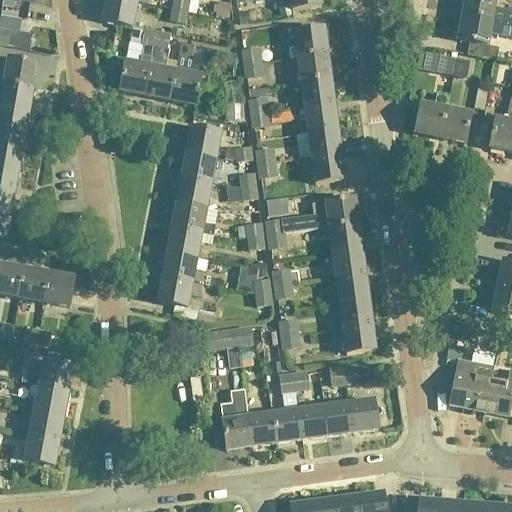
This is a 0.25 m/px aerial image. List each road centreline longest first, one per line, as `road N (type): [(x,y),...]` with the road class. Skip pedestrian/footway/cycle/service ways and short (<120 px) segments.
road 1 (residential): [(114,502),(113,340),(66,0)]
road 2 (residential): [(412,386),(436,376),(485,177),(382,157)]
road 3 (residential): [(412,386),(382,157)]
road 4 (residential): [(254,484),(419,466)]
road 5 (residential): [(382,157),(419,0)]
road 6 (residential): [(382,157),(361,0)]
road 7 (residential): [(114,502),(254,484)]
